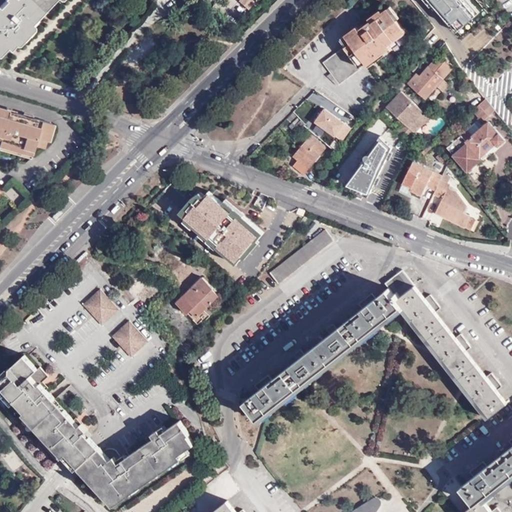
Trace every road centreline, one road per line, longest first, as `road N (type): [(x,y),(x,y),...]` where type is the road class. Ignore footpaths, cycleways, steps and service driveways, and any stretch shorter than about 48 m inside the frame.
road 1 (residential): [(510,269),(172,144)]
road 2 (secondary): [(0,312),(172,144)]
road 3 (secondary): [(149,135),(0,289)]
road 4 (secondary): [(172,144),(319,0)]
road 5 (secondary): [(287,0),(149,135)]
road 6 (unknown): [(235,168),(308,88),(327,87),(354,104)]
road 7 (residential): [(149,135),(0,82)]
